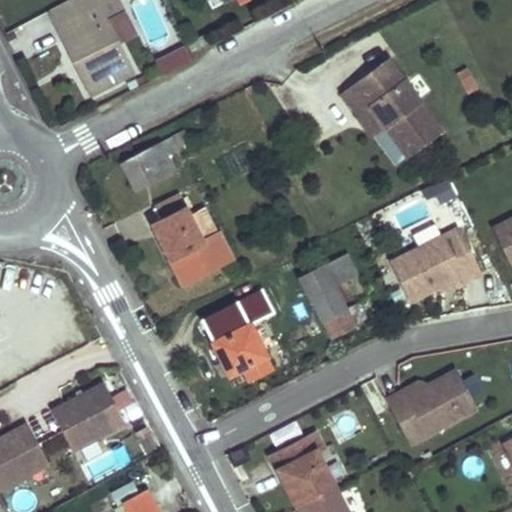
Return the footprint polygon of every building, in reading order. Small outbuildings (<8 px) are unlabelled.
[(99,25),(87,0),(32,0),(68,72),(112,51),(99,25)] [(118,16),(110,0),(87,0),(99,25),(118,16)] [(189,26),(185,18),(170,25),(174,34),(189,26)] [(427,106),(373,35),(327,70),(343,92),(355,83),(370,103),(392,132),(427,106)] [(165,75),(192,63),(185,48),(158,59),(165,75)] [(370,103),(355,83),(343,92),(359,112),(370,103)] [(165,148),(151,120),(113,140),(127,167),(165,148)] [(146,199),(173,185),(168,176),(141,189),(146,199)] [(443,180),(429,188),(439,204),(452,196),(443,180)] [(180,199),(173,185),(146,199),(137,204),(167,263),(214,239),(191,193),(180,199)] [(438,230),(452,222),(445,208),(430,215),(438,230)] [(452,222),(438,230),(430,215),(380,240),(399,278),(427,265),(449,254),(451,259),(467,252),(452,222)] [(343,255),(334,231),(280,258),(308,313),(331,301),(315,269),(343,255)] [(451,259),(449,254),(427,265),(437,267),(451,259)] [(265,296),(252,271),(192,301),(213,345),(227,337),(235,353),(258,342),(241,308),(265,296)] [(350,315),(322,325),(327,340),(355,330),(350,315)] [(390,406),(405,399),(412,413),(462,387),(442,349),(415,363),(393,374),(391,369),(375,377),(390,406)] [(391,369),(393,374),(415,363),(405,362),(391,369)] [(117,412),(95,369),(42,397),(63,439),(117,412)] [(405,399),(390,406),(398,421),(412,413),(405,399)] [(275,449),(293,481),(326,463),(309,431),(323,425),(310,402),(273,421),(285,443),(275,449)] [(18,409),(0,418),(0,472),(39,452),(29,430),(18,409)] [(511,414),(493,424),(511,460),(511,414)] [(263,427),(275,449),(285,443),(273,421),(263,427)] [(120,454),(125,464),(155,448),(149,438),(120,454)] [(293,481),(309,509),(321,502),(326,511),(355,511),(366,507),(356,491),(345,497),(326,463),(293,481)] [(120,504),(114,492),(104,498),(110,509),(120,504)] [(309,509),(310,511),(326,511),(321,502),(309,509)]
